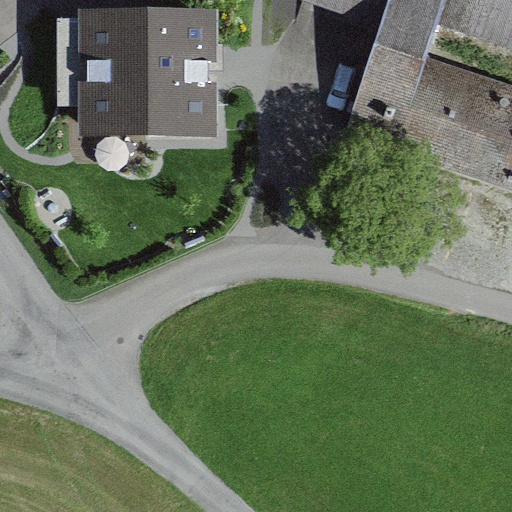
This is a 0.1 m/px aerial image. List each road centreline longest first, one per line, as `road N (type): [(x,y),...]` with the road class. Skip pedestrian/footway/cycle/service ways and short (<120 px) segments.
road 1 (unclassified): [(69,358),(191,278),(259,262),(324,258),(511,306)]
road 2 (unclassified): [(69,358),(226,511)]
road 3 (unclassified): [(69,358),(0,259)]
